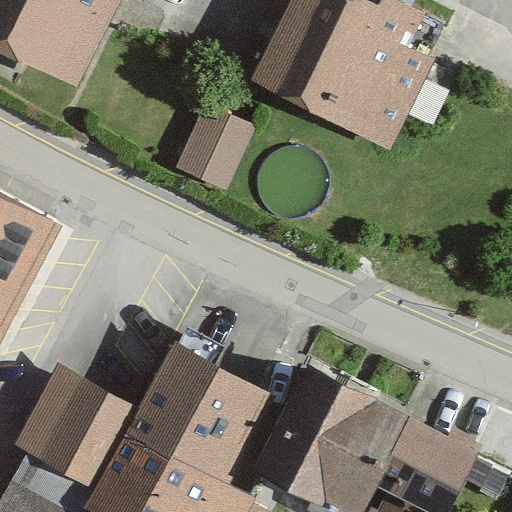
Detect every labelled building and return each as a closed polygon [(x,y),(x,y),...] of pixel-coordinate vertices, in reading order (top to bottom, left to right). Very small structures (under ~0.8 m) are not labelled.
[(0,0),(0,48),(72,81),(109,0),(0,0)] [(425,11),(399,0),(276,0),(241,80),(392,145),(433,52),(411,42),(425,11)] [(207,95),(177,160),(232,185),(262,121),(207,95)] [(0,338),(61,214),(0,184),(0,338)] [(137,399),(56,360),(18,437),(97,475),(85,501),(106,511),(244,511),(257,485),(229,471),(272,382),(170,332),(137,399)] [(452,511),(486,440),(305,355),(256,459),(367,510),(366,511),(452,511)]
